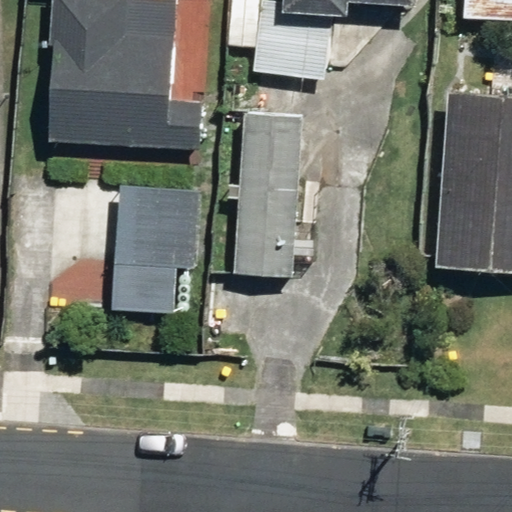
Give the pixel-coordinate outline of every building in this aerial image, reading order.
[(54,44),(50,140),(199,148),(200,104),(169,100),(174,0),(54,0),(50,43),(54,44)] [(259,68),(329,73),(335,4),(352,4),(352,0),(233,0),(231,41),(260,43),(259,68)] [(511,0),(466,0),(465,17),(511,18),(511,0)] [(442,259),(511,263),(511,87),(454,83),(442,259)] [(240,267),(298,271),(298,257),(316,258),(318,218),(300,217),(307,110),(250,107),(240,267)] [(85,311),(92,178),(19,174),(10,341),(47,343),(49,310),(85,311)] [(196,195),(117,192),(112,308),(169,310),(170,264),(194,265),(196,195)]
